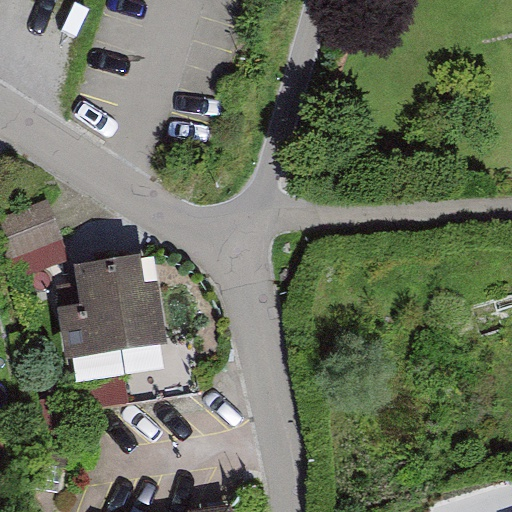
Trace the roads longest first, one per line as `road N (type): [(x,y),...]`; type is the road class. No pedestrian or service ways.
road 1 (residential): [(240,244),(206,237),(0,112)]
road 2 (residential): [(240,244),(289,511)]
road 3 (residential): [(317,0),(264,198),(240,244)]
